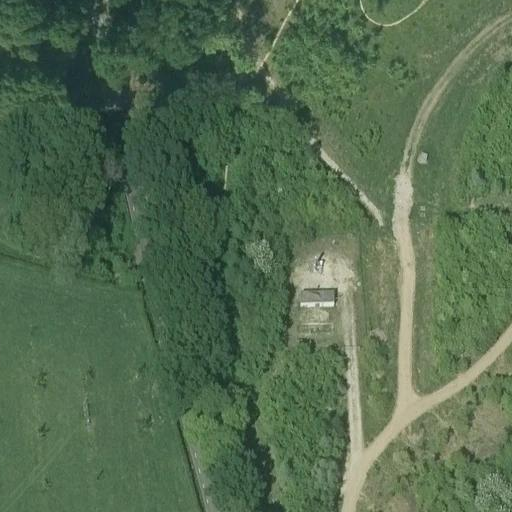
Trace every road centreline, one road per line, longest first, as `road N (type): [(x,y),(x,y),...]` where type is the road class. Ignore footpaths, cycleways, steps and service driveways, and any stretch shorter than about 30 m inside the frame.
road 1 (track): [(348,487),(405,422),(400,219),(418,124),(457,66),(511,19)]
road 2 (tertiary): [(216,511),(90,0)]
road 3 (track): [(237,0),(262,79),(330,173),(381,220),(400,219)]
road 4 (track): [(348,487),(349,240)]
road 5 (track): [(405,422),(469,378),(511,333)]
